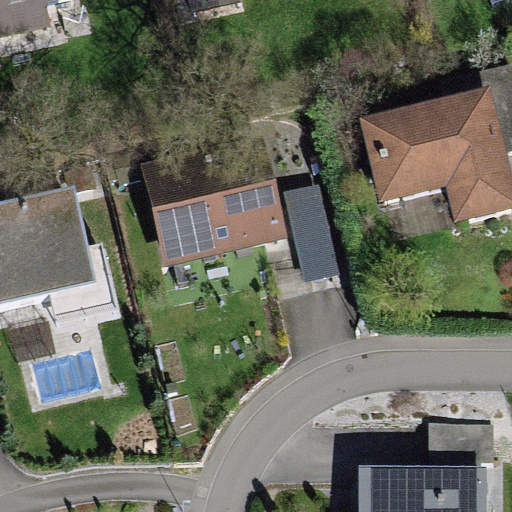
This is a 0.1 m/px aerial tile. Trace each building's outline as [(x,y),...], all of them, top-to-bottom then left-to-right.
[(88,0),(0,0),(0,38),(92,15),(88,0)] [(511,214),(511,130),(504,96),(380,125),(399,205),(461,190),(469,224),(511,214)] [(274,144),(156,171),(178,265),(296,239),(274,144)] [(91,190),(0,213),(0,310),(115,282),(91,190)] [(505,511),(505,475),(351,478),(352,511),(505,511)]
